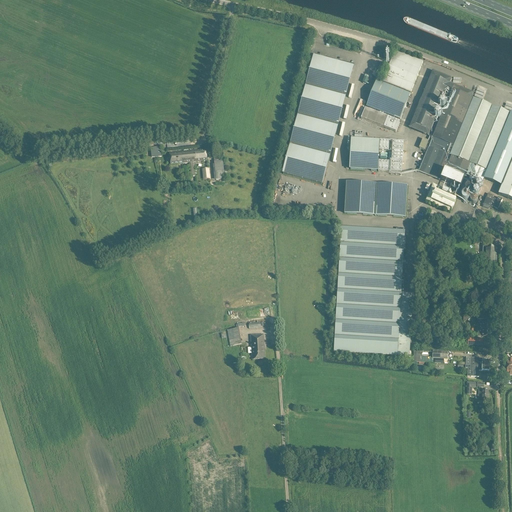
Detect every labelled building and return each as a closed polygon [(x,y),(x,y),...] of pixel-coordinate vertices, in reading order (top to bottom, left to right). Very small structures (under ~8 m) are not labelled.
[(382,82),(382,83),(411,94),(423,62),(395,51),(383,83),(382,82)] [(353,66),(315,56),(283,174),(322,184),(353,66)] [(411,123),(410,128),(412,124),(431,131),(430,134),(431,134),(430,136),(428,135),(428,136),(429,136),(430,136),(433,138),(431,142),(428,141),(423,139),(419,148),(425,150),(424,152),(426,153),(419,171),(438,179),(440,180),(444,168),(458,174),(482,184),(483,184),(485,179),(503,186),(511,163),(511,114),(471,98),(448,88),(450,83),(452,79),(451,79),(450,83),(431,76),(433,72),(433,71),(431,76),(411,123)] [(400,120),(410,95),(376,81),(376,82),(367,106),(366,107),(380,112),(379,114),(365,109),(361,119),(396,132),(400,122),(388,117),(388,115),(400,120)] [(352,139),(350,170),(377,171),(379,141),(352,139)] [(389,151),(389,141),(380,141),(379,151),(389,151)] [(392,160),(391,172),(402,173),(403,142),(393,141),(392,153),(389,153),(389,160),(392,160)] [(170,154),(171,165),(207,161),(206,150),(170,154)] [(378,171),(389,172),(390,162),(379,161),(378,171)] [(223,163),(214,164),(216,182),(225,181),(223,163)] [(511,163),(503,186),(499,195),(511,200),(511,163)] [(445,170),(441,180),(461,189),(465,178),(445,170)] [(407,187),(346,183),(345,214),(406,217),(407,187)] [(453,200),(454,197),(455,195),(433,185),(426,202),(449,212),(450,209),(452,210),(453,207),(454,204),(456,201),(453,200)] [(498,209),(499,206),(502,199),(498,198),(497,200),(493,198),(494,196),(488,194),(487,198),(486,198),(483,207),(489,209),(489,208),(490,208),(491,206),(494,208),(496,209),(498,209)] [(413,294),(401,293),(405,231),(342,226),(334,352),(409,356),(413,294)] [(484,242),(484,235),(476,235),(476,230),(477,230),(476,230),(476,231),(470,231),(469,236),(476,236),(475,242),(484,242)] [(494,264),(495,256),(495,247),(487,247),(486,245),(483,244),(483,255),(484,255),(484,261),(483,261),(483,267),(490,268),(490,271),(495,271),(495,268),(496,268),(496,264),(494,264)] [(463,319),(473,319),(473,325),(478,325),(479,314),(464,314),(463,319)] [(488,320),(489,315),(479,314),(478,325),(478,329),(491,330),(491,322),(487,322),(487,320),(488,320)] [(239,328),(227,330),(230,346),(242,344),(239,328)] [(491,337),(491,330),(478,329),(477,337),(491,337)] [(263,335),(251,335),(252,360),(265,359),(263,335)] [(448,351),(441,351),(433,351),(433,359),(435,359),(440,359),(448,359),(448,351)] [(470,365),(489,366),(490,361),(479,360),(480,358),(470,358),(470,365)] [(489,371),(489,366),(470,365),(470,366),(465,366),(465,369),(471,369),(471,377),(479,377),(479,371),(489,371)] [(476,388),(476,383),(467,383),(467,385),(467,395),(472,395),(472,388),(476,388)] [(484,399),(488,400),(488,391),(482,391),(479,391),(478,399),(481,399),(481,402),(477,402),(477,406),(484,406),(484,402),(483,402),(484,399)]
